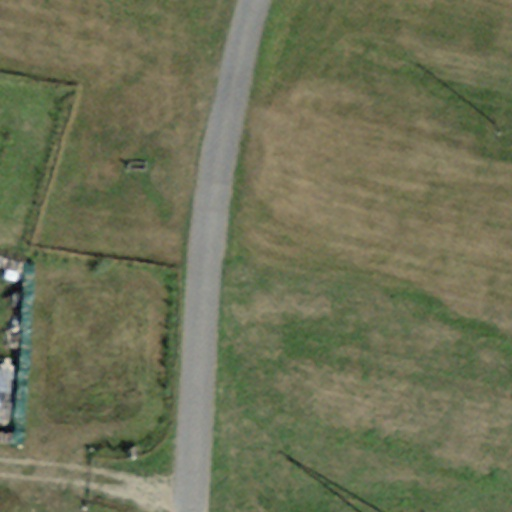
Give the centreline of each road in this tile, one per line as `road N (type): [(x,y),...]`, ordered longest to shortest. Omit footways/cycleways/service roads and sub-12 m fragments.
road 1 (unclassified): [(190,511),(212,185),(258,0)]
road 2 (track): [(190,500),(0,468)]
